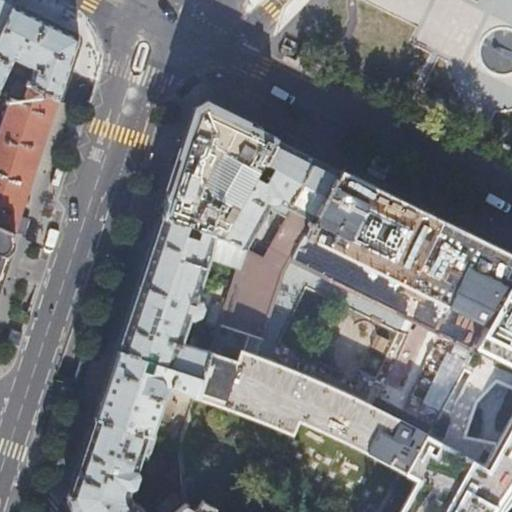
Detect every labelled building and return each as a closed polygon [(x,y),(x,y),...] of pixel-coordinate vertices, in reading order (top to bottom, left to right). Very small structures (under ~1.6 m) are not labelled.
[(401,30),(338,0),(178,0),(370,95),(379,77),(382,69),(388,57),(393,47),(401,30)] [(0,37),(14,10),(0,3),(0,37)] [(0,98),(9,104),(10,104),(23,109),(30,91),(58,104),(67,78),(79,42),(26,16),(14,10),(0,37),(0,98)] [(70,108),(58,104),(30,91),(23,109),(10,104),(9,104),(0,132),(0,230),(13,237),(25,201),(35,171),(47,175),(57,144),(70,108)] [(195,116),(195,118),(192,117),(184,141),(178,139),(161,190),(170,193),(163,214),(190,223),(201,227),(224,235),(280,136),(218,105),(206,111),(195,116)] [(342,166),(305,148),(308,141),(298,136),(286,130),(283,137),(280,136),(224,235),(244,246),(245,247),(268,205),(275,210),(286,216),(264,258),(284,269),(290,259),(342,166)] [(391,190),(342,166),(290,259),(369,298),(472,351),(475,346),(511,278),(511,250),(453,221),(421,205),(391,190)] [(224,235),(201,227),(198,235),(187,231),(190,223),(163,214),(141,280),(118,348),(144,357),(148,347),(157,350),(154,360),(202,377),(210,351),(183,342),(212,256),(238,265),(244,246),(224,235)] [(0,275),(3,267),(9,248),(13,237),(0,230),(0,275)] [(245,247),(244,246),(238,265),(224,308),(218,328),(210,351),(202,377),(196,397),(231,408),(259,418),(292,432),(296,419),(301,421),(331,434),(352,443),(373,454),(405,472),(431,425),(377,395),(373,403),(323,380),(298,369),(279,362),(242,350),(247,335),(261,339),(284,269),(264,258),(245,247)] [(511,278),(475,346),(492,355),(490,358),(511,370),(511,441),(505,442),(499,444),(494,447),(489,451),(486,456),(480,466),(479,478),(480,484),(482,490),(487,497),(496,505),(501,508),(507,510),(511,510),(511,278)] [(218,328),(224,308),(212,304),(206,323),(218,328)] [(144,357),(118,348),(107,381),(96,415),(154,435),(166,398),(171,400),(174,390),(196,397),(202,377),(154,360),(152,360),(149,369),(142,366),(145,357),(144,357)] [(154,435),(96,415),(83,455),(70,494),(78,511),(148,511),(141,503),(137,504),(134,499),(133,496),(132,492),(133,486),(136,485),(140,474),(137,470),(142,458),(148,460),(155,436),(154,435)] [(486,511),(478,507),(458,496),(460,492),(452,487),(449,492),(420,476),(399,511),(486,511)] [(174,511),(213,511),(216,507),(203,500),(197,510),(185,503),(174,511)]
